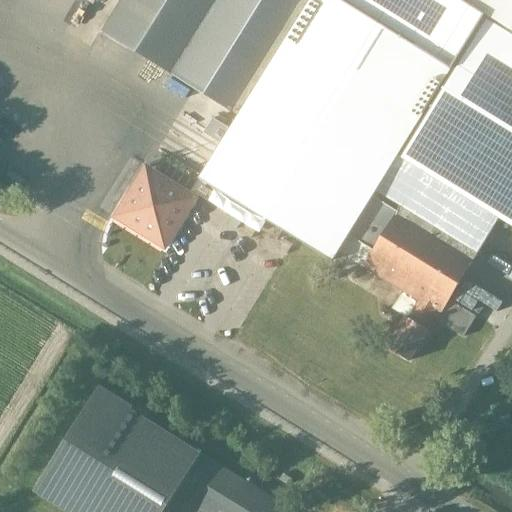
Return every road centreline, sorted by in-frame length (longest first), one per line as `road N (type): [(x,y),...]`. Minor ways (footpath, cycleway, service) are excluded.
road 1 (unclassified): [(452,511),(0,236)]
road 2 (unknown): [(57,88),(101,56),(165,111),(75,211)]
road 3 (unknown): [(75,211),(57,88)]
